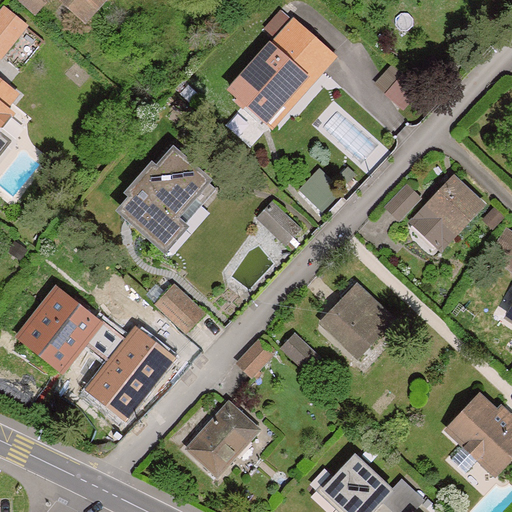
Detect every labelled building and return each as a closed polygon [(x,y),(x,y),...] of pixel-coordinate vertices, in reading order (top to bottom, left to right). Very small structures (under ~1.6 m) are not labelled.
[(18,0),(34,13),(44,0),(18,0)] [(58,0),(85,24),(106,0),(58,0)] [(4,9),(0,13),(0,57),(25,27),(4,9)] [(333,56),(294,20),(230,91),(269,127),(333,56)] [(17,95),(0,81),(0,158),(25,128),(4,111),(17,95)] [(402,104),(413,96),(401,81),(390,89),(402,104)] [(215,191),(172,154),(154,174),(150,171),(128,195),(132,199),(120,213),(163,250),(185,226),(215,191)] [(321,168),(302,187),(324,209),(343,191),(321,168)] [(487,207),(455,176),(408,224),(443,255),(487,207)] [(389,205),(404,218),(426,193),(410,180),(389,205)] [(271,205),(257,220),(286,246),(299,231),(271,205)] [(511,231),(507,228),(488,258),(511,273),(511,231)] [(105,326),(60,287),(19,339),(66,375),(105,326)] [(185,334),(203,315),(174,287),(156,306),(185,334)] [(393,320),(358,288),(323,326),(358,358),(393,320)] [(182,336),(161,316),(139,339),(160,359),(182,336)] [(296,336),(284,349),(308,372),(320,359),(296,336)] [(274,356),(260,342),(239,365),(253,378),(274,356)] [(478,398),(448,432),(465,447),(451,462),(466,476),(480,461),(497,477),(511,459),(511,428),(511,427),(511,425),(511,418),(503,410),(497,415),(478,398)] [(261,431),(231,405),(190,451),(219,478),(261,431)] [(356,452),(320,489),(343,511),(373,511),(395,490),(356,452)]
